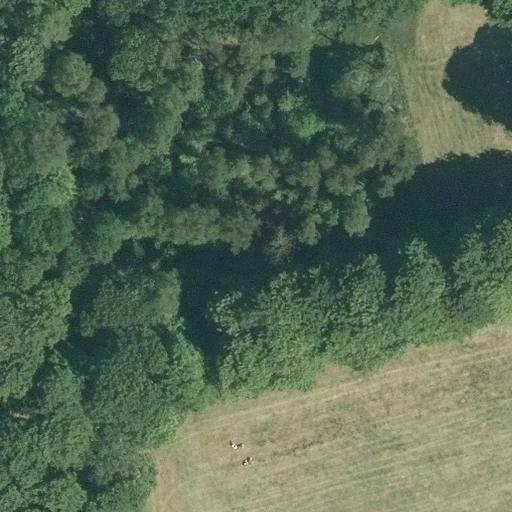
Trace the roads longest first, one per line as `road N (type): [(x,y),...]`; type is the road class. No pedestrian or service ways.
road 1 (track): [(127,511),(106,361),(511,247)]
road 2 (track): [(106,361),(25,0)]
